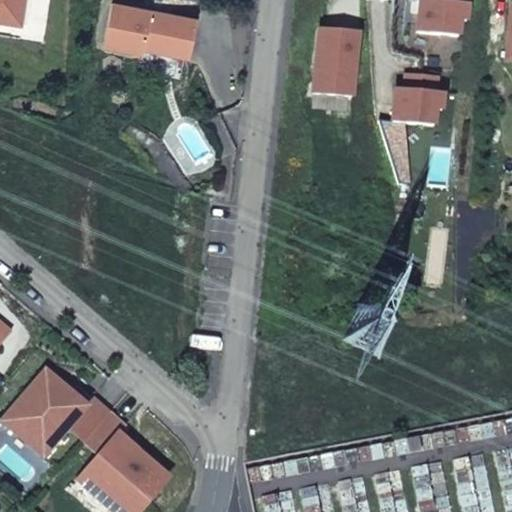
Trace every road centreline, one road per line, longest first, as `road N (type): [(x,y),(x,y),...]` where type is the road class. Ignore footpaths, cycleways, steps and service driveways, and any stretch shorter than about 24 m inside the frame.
road 1 (residential): [(276,0),(242,332),(222,445)]
road 2 (residential): [(222,445),(0,258)]
